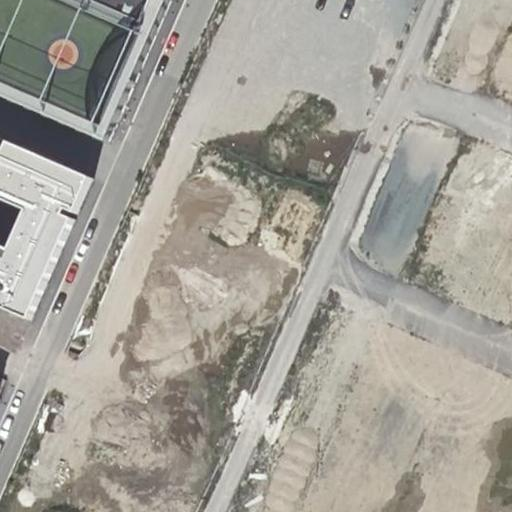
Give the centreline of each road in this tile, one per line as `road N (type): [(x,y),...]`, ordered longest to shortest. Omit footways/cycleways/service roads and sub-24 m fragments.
road 1 (unknown): [(214,511),(431,0)]
road 2 (residential): [(0,454),(201,0)]
road 3 (unknown): [(128,168),(324,253),(347,281),(511,353)]
road 4 (unknown): [(398,75),(511,126)]
